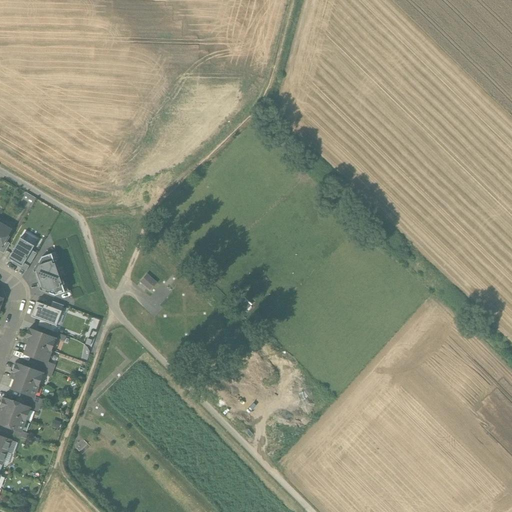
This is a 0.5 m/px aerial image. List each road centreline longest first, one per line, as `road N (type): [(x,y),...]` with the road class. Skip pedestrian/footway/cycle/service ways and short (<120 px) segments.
road 1 (track): [(111,305),(309,511)]
road 2 (track): [(148,212),(266,91),(291,0)]
road 3 (track): [(54,467),(111,305)]
